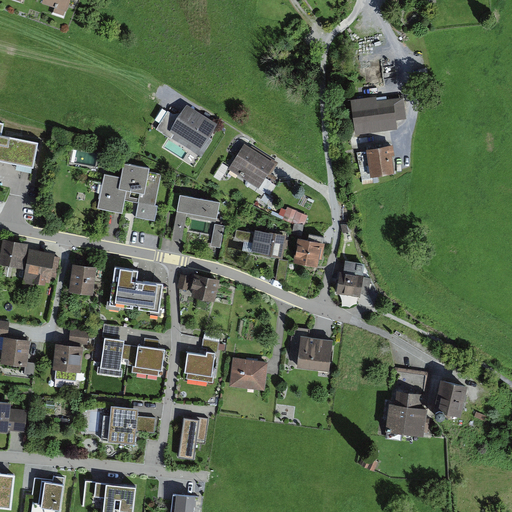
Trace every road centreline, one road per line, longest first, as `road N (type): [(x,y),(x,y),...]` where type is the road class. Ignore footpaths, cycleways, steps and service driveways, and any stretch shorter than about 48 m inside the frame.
road 1 (residential): [(0,223),(212,266),(353,318)]
road 2 (residential): [(207,476),(0,457)]
road 3 (track): [(353,318),(373,308),(511,366)]
road 4 (track): [(171,101),(188,100),(296,169)]
road 5 (unknown): [(349,41),(331,164)]
